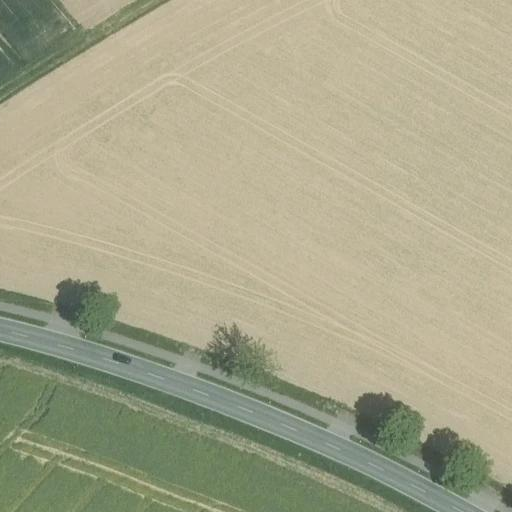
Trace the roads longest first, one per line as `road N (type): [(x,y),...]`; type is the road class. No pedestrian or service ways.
road 1 (secondary): [(457,511),(361,459),(243,410),(0,332)]
road 2 (track): [(0,96),(155,0)]
